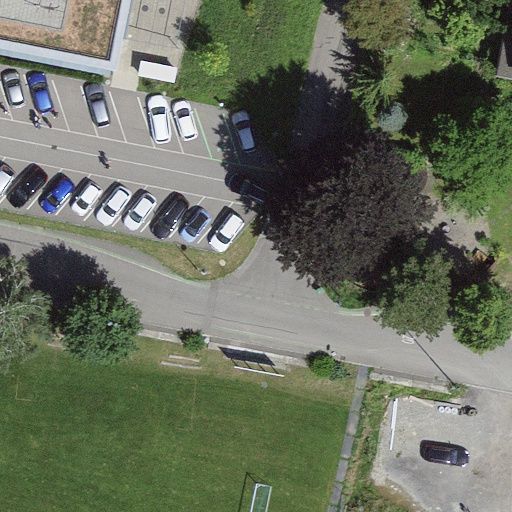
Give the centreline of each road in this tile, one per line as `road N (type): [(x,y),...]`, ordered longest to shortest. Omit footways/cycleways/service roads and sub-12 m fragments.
road 1 (residential): [(279,328),(353,0)]
road 2 (residential): [(279,328),(75,258),(0,245)]
road 3 (residential): [(511,363),(418,342),(279,328)]
